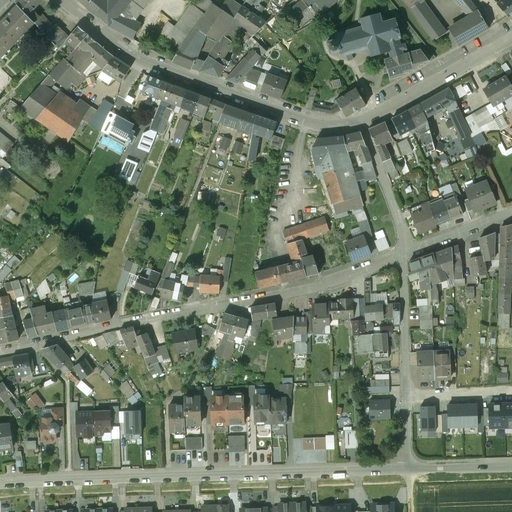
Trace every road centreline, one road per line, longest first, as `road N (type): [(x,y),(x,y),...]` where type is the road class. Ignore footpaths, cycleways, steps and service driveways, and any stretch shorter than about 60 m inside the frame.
road 1 (residential): [(403,254),(324,285),(0,352)]
road 2 (residential): [(408,470),(0,483)]
road 3 (residential): [(62,0),(171,73),(310,122),(360,122)]
road 4 (residential): [(403,254),(408,470)]
road 5 (residential): [(360,122),(511,40)]
road 6 (residential): [(360,122),(401,227),(403,254)]
